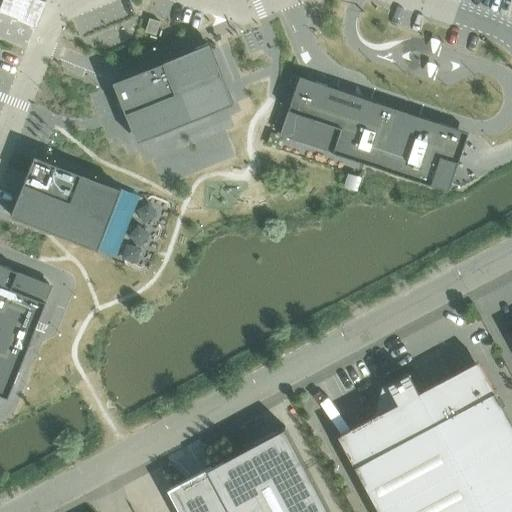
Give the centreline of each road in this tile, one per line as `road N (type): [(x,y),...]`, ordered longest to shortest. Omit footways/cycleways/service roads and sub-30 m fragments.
road 1 (unclassified): [(511,255),(15,511)]
road 2 (unclassified): [(0,148),(57,9),(80,0)]
